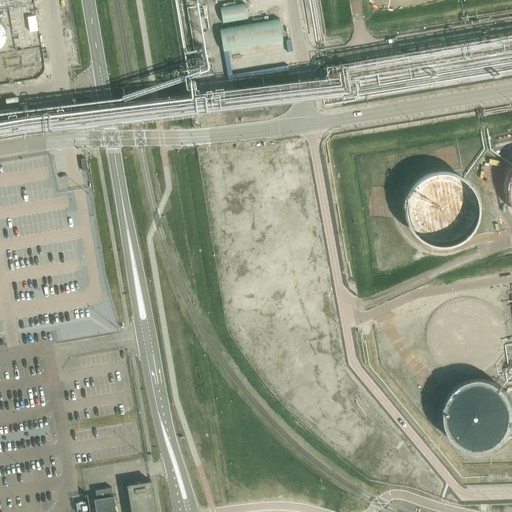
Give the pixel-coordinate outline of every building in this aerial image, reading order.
[(245,4),(220,8),(223,24),(247,20),(245,4)] [(220,29),(224,51),(283,41),(279,19),(220,29)] [(412,229),(426,241),(444,245),(462,239),(475,227),(481,209),(478,191),(467,176),(451,168),(432,169),(416,178),(406,193),(404,212),(412,229)] [(433,358),(447,369),(465,373),(483,368),(497,355),(503,338),(500,320),(489,305),(472,297),(453,297),(437,307),(427,322),(426,341),(433,358)] [(41,331),(58,331),(59,341),(64,341),(64,315),(39,315),(39,322),(41,322),(41,331)] [(447,435),(462,446),(480,450),(498,445),(511,432),(511,429),(511,393),(503,382),(486,374),(468,374),(452,384),(442,399),(440,418),(447,435)] [(155,511),(150,481),(127,485),(131,511),(155,511)] [(96,498),(94,499),(95,511),(114,511),(111,488),(95,490),(96,498)]
